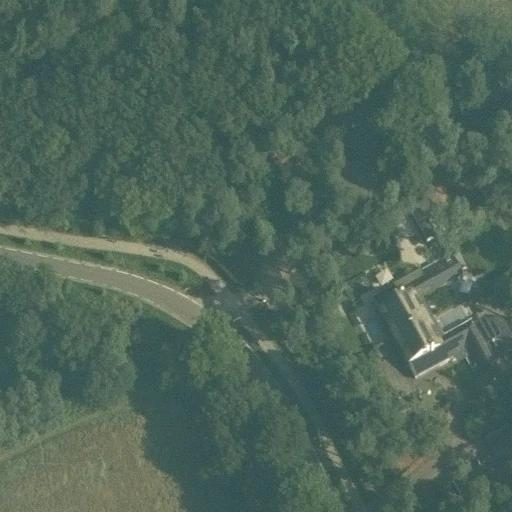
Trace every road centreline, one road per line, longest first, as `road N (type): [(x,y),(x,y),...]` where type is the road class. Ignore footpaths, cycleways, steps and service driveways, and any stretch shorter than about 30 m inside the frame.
road 1 (tertiary): [(334,511),(247,360),(208,323),(128,282),(0,256)]
road 2 (track): [(511,136),(433,47),(368,0)]
